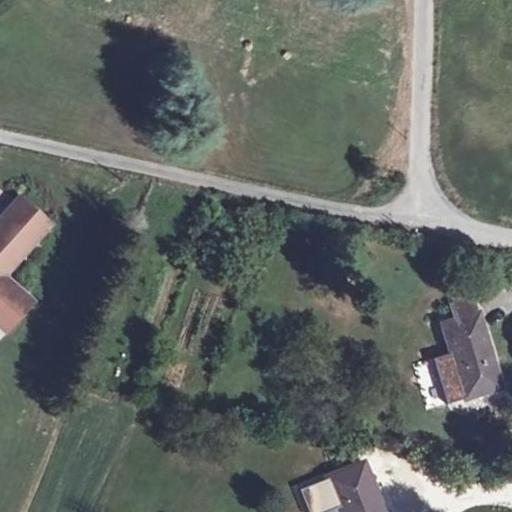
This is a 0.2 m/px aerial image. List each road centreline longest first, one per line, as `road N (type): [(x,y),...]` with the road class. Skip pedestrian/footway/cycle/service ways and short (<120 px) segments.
road 1 (unclassified): [(0,127),(421,217)]
road 2 (unclassified): [(421,217),(427,0)]
